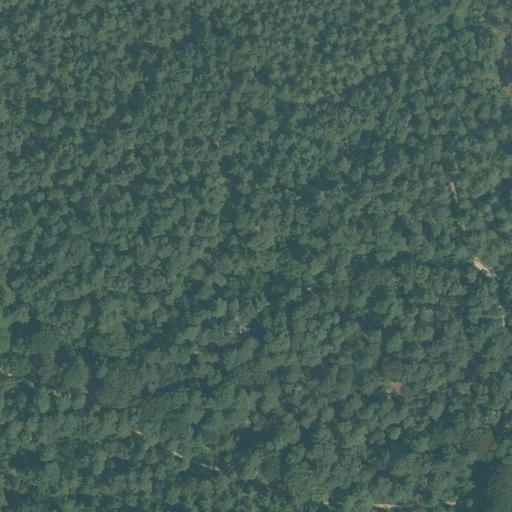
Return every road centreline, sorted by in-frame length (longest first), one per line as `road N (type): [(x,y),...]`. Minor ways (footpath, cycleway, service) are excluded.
road 1 (track): [(0,369),(326,505),(489,496)]
road 2 (track): [(0,310),(46,330),(102,335),(410,264),(482,268)]
road 3 (track): [(482,268),(466,239),(399,0)]
